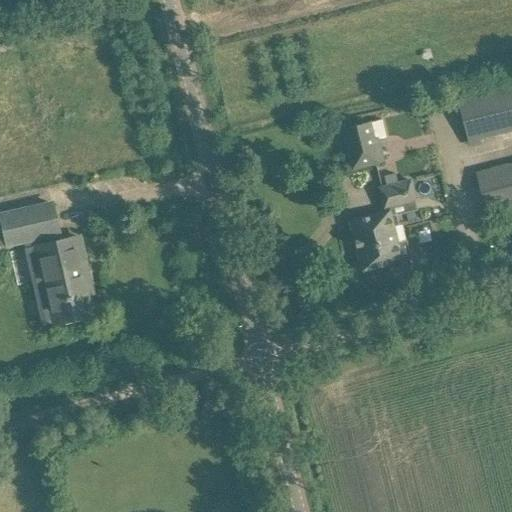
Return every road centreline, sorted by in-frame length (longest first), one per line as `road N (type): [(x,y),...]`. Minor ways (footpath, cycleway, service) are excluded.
road 1 (track): [(511,297),(0,426)]
road 2 (unclassified): [(170,0),(260,357)]
road 3 (unclassified): [(300,511),(260,357)]
